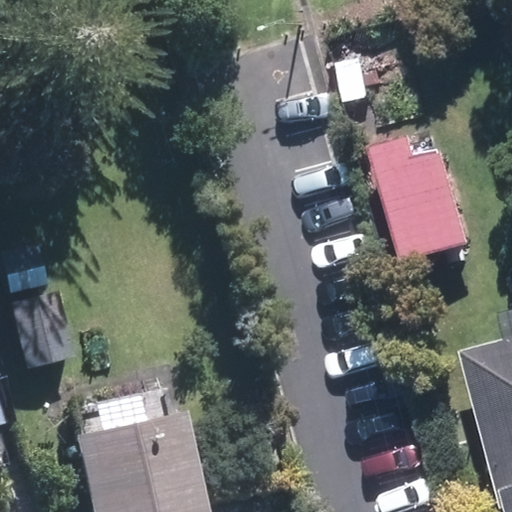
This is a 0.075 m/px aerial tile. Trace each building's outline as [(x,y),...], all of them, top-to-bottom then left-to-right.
[(366,150),(401,268),(467,248),(439,152),(413,159),(407,138),(366,150)] [(0,243),(0,268),(5,292),(35,287),(25,239),(0,243)] [(0,305),(0,337),(11,374),(57,360),(38,294),(0,305)] [(511,511),(511,342),(461,356),(504,511),(511,511)] [(55,439),(71,511),(187,511),(165,413),(55,439)]
